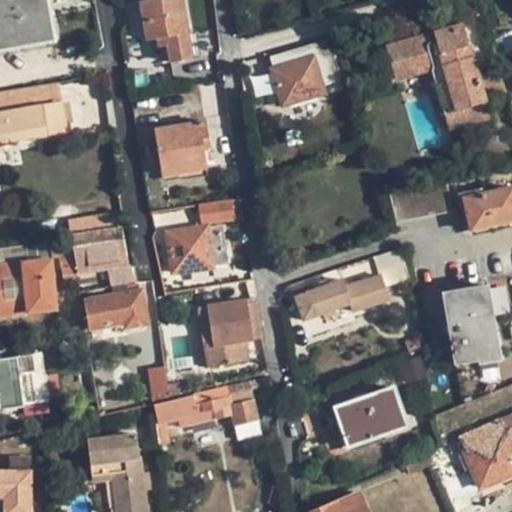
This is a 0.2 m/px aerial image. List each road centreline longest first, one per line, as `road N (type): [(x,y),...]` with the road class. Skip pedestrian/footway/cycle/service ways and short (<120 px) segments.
road 1 (residential): [(223,0),(259,270)]
road 2 (residential): [(103,0),(146,219)]
